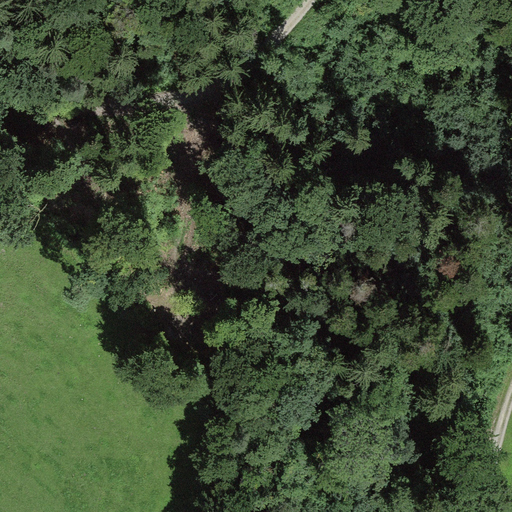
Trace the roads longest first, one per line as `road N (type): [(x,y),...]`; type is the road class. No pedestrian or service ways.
road 1 (track): [(299,0),(262,53),(101,96),(0,78)]
road 2 (track): [(511,394),(482,511)]
